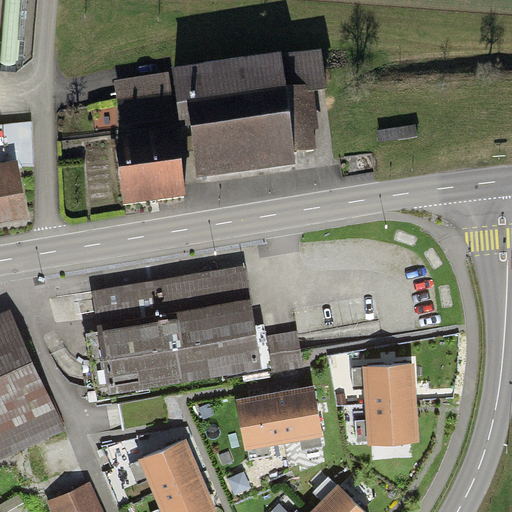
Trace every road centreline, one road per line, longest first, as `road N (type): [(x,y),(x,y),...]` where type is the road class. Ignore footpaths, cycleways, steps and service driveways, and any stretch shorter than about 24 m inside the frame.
road 1 (tertiary): [(501,181),(0,260)]
road 2 (tertiary): [(457,511),(490,440),(499,395),(506,315),(501,181)]
